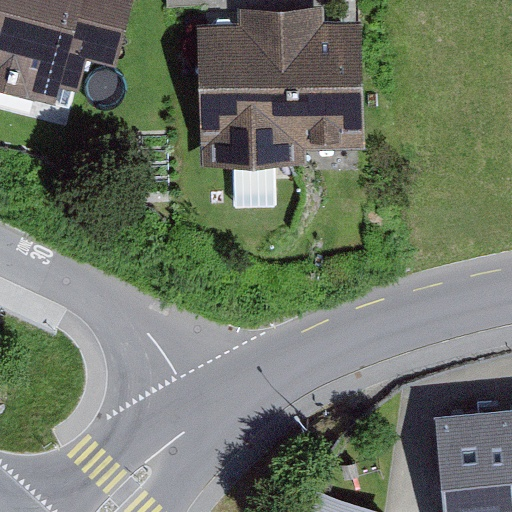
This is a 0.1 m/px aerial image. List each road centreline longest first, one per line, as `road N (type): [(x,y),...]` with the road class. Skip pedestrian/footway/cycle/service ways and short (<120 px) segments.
road 1 (tertiary): [(206,417),(295,360),(378,329),(511,299)]
road 2 (residential): [(206,417),(145,333),(0,249)]
road 3 (tertiary): [(108,511),(206,417)]
